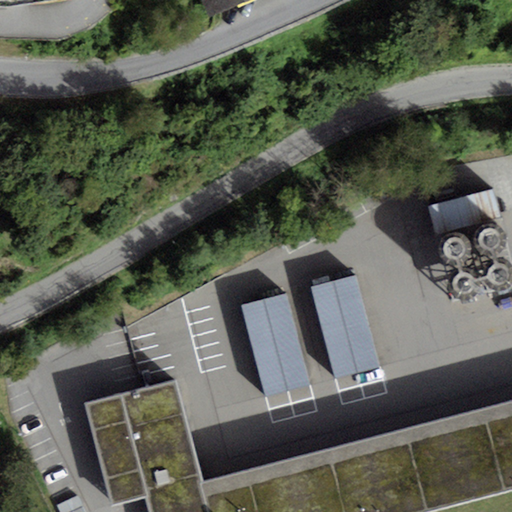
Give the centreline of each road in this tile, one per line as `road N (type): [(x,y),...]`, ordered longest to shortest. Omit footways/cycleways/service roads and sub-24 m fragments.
road 1 (tertiary): [(511,79),(379,104),(0,315)]
road 2 (residential): [(314,0),(154,65),(0,72)]
